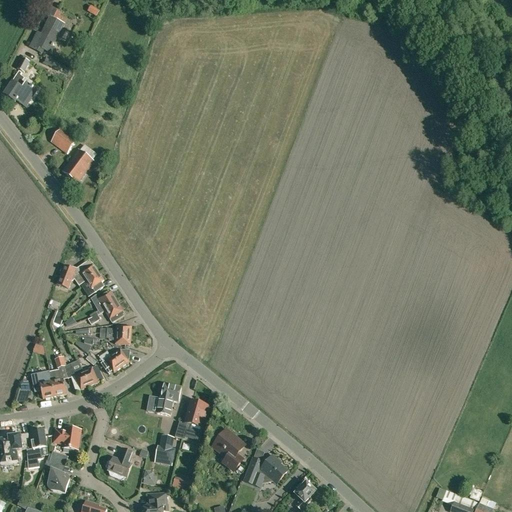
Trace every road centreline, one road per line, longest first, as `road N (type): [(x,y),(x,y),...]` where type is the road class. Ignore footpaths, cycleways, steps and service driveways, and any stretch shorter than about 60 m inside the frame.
road 1 (tertiary): [(171,346),(0,118)]
road 2 (tertiary): [(366,511),(171,346)]
road 3 (residential): [(125,511),(89,475),(101,437),(99,399)]
